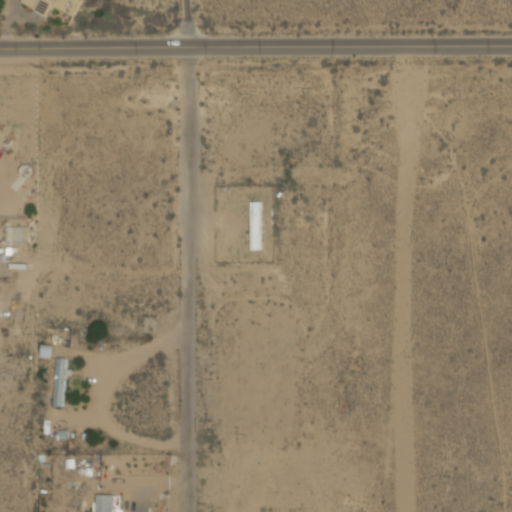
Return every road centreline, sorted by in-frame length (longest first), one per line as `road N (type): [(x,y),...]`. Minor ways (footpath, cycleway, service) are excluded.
road 1 (tertiary): [(511,44),(0,46)]
road 2 (residential): [(196,511),(187,45)]
